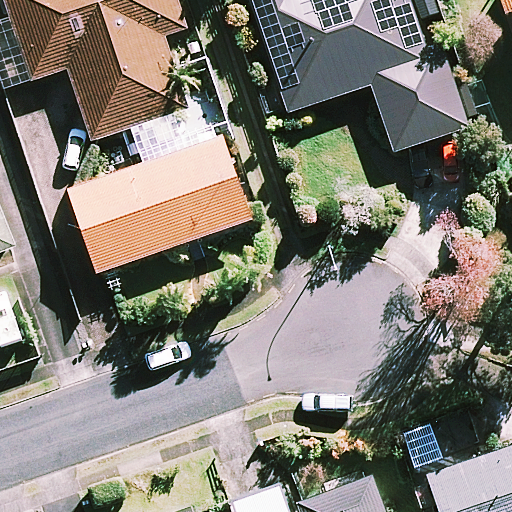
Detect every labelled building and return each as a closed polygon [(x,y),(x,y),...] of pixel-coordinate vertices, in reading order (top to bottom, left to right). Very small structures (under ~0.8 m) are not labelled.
[(188,36),(176,0),(7,0),(36,87),(71,75),(95,148),(133,135),(146,173),(74,196),(101,280),(253,231),(213,110),(189,118),(165,44),(188,36)] [(405,0),(251,0),(291,119),(374,91),(396,158),(467,135),(440,53),(425,58),(405,0)] [(511,0),(500,0),(508,21),(511,19),(511,0)] [(0,261),(14,256),(0,218),(0,261)] [(511,511),(511,453),(498,457),(491,432),(426,450),(443,511),(511,511)] [(298,508),(299,511),(384,511),(373,481),(298,508)] [(289,511),(283,491),(233,506),(235,511),(289,511)]
